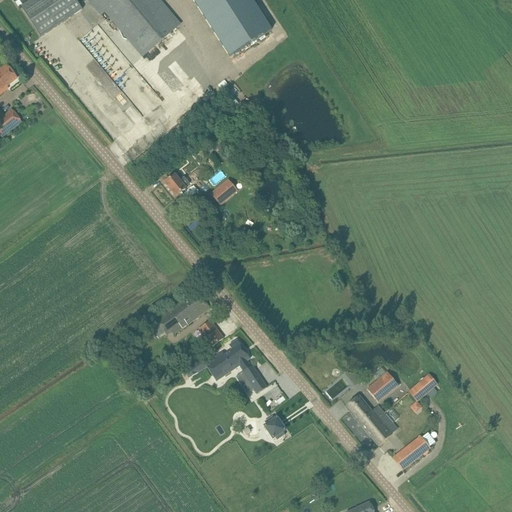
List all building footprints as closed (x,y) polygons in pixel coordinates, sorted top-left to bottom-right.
[(30,0),(22,6),(21,6),(41,37),(81,10),(78,6),(74,0),(30,0)] [(86,0),(92,6),(99,15),(104,11),(142,57),(180,24),(159,0),(86,0)] [(193,0),(228,53),(270,26),(253,0),(193,0)] [(0,94),(7,88),(6,87),(16,78),(6,66),(1,70),(0,69),(0,94)] [(227,90),(222,93),(233,107),(238,104),(227,90)] [(0,112),(0,136),(1,138),(21,123),(11,111),(4,117),(0,112)] [(216,153),(230,142),(229,141),(233,138),(229,132),(211,146),(216,153)] [(185,174),(209,163),(203,149),(179,160),(185,174)] [(175,174),(163,183),(175,197),(186,188),(185,187),(190,184),(184,177),(186,176),(181,170),(175,174)] [(228,181),(212,194),(221,206),(224,203),(237,193),(229,182),(228,181)] [(189,296),(155,321),(157,324),(164,334),(166,337),(171,333),(173,336),(202,314),(210,309),(197,290),(189,296)] [(210,321),(199,329),(207,341),(210,347),(222,340),(210,321)] [(222,353),(205,365),(216,382),(239,366),(243,372),(242,373),(257,395),(267,388),(252,366),(250,367),(246,361),(250,359),(237,340),(229,346),(232,350),(224,355),(222,353)] [(205,365),(201,359),(192,365),(196,371),(205,365)] [(386,373),(367,389),(378,403),(398,387),(386,373)] [(429,375),(408,392),(417,402),(437,385),(429,375)] [(359,396),(345,407),(358,423),(364,418),(367,421),(369,418),(371,420),(375,417),(378,420),(384,414),(377,406),(371,412),(359,396)] [(418,401),(411,407),(417,413),(424,408),(418,401)] [(364,418),(358,423),(378,447),(391,435),(397,430),(392,424),(399,418),(391,410),(385,416),(384,414),(378,420),(375,417),(371,420),(369,418),(367,421),(364,418)] [(268,412),(260,417),(262,421),(260,422),(268,433),(270,432),(272,435),(280,430),(278,427),(280,426),(272,414),(270,415),(268,412)] [(402,471),(410,465),(430,449),(420,437),(392,459),(402,471)] [(373,511),(369,503),(348,511),(373,511)]
